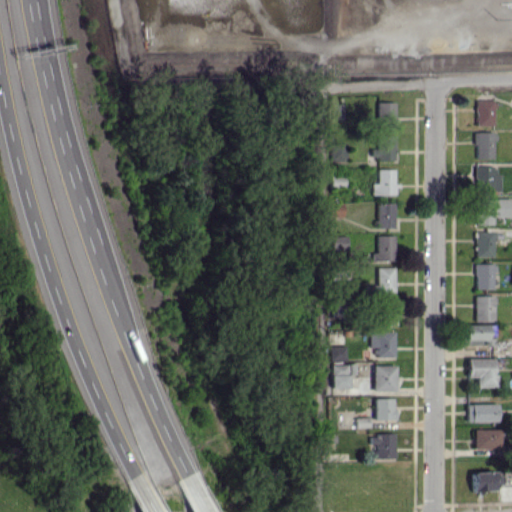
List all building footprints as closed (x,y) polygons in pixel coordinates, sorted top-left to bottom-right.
[(494,125),(494,100),(476,100),(476,125),(494,125)] [(396,126),(396,101),(378,102),(379,127),(396,126)] [(344,104),(332,104),(332,119),(344,119),(344,104)] [(475,158),(495,158),(494,131),(475,132),(475,158)] [(395,159),(396,135),(381,134),(380,149),(372,149),(372,158),(395,159)] [(332,161),(346,161),(346,143),(332,143),(332,161)] [(494,165),(475,166),(476,191),(500,191),(500,173),(494,173),(494,165)] [(397,168),(379,169),(379,183),(373,183),(373,194),(398,194),(397,168)] [(332,187),(347,187),(347,174),(332,174),(332,187)] [(511,198),(477,198),(477,224),(494,224),(494,217),(511,217),(511,198)] [(331,216),(344,217),(345,203),(331,203),(331,216)] [(395,203),(378,203),(379,227),(396,227),(395,203)] [(494,231),(476,231),(476,256),(494,257),(494,231)] [(334,251),(349,250),(348,235),(333,236),(334,251)] [(374,260),(396,260),(396,235),(378,235),(378,252),(374,252),(374,260)] [(476,288),(494,288),(494,263),(476,263),(476,288)] [(396,267),(378,267),(378,293),(396,293),(396,267)] [(476,295),(475,321),(495,321),(495,296),(476,295)] [(396,324),(396,299),(382,299),(381,324),(396,324)] [(464,343),(494,343),(494,324),(464,324),(464,343)] [(396,331),(372,331),(372,346),(377,347),(377,357),(396,357),(396,331)] [(332,360),(348,360),(348,345),(332,346),(332,360)] [(468,377),(477,376),(477,387),(496,386),(495,357),(468,358),(468,377)] [(351,374),(357,374),(357,363),(333,364),(334,388),(351,387),(351,374)] [(374,365),(375,391),(397,390),(396,364),(374,365)] [(395,397),(376,398),(376,419),(396,419),(395,397)] [(499,421),(498,403),(468,404),(468,422),(499,421)] [(357,417),(358,428),(372,427),(371,417),(357,417)] [(502,429),(475,429),(475,449),(502,449),(502,429)] [(397,434),(372,433),(372,444),(377,444),(376,457),(397,457),(397,434)] [(473,471),(473,490),(497,490),(497,471),(473,471)]
